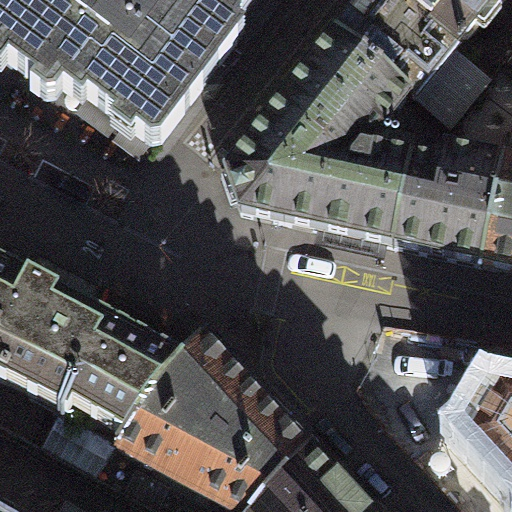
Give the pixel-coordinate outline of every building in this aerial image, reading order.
[(0,0),(0,62),(4,66),(31,85),(25,93),(49,110),(59,96),(80,111),(86,104),(153,153),(264,0),(0,0)] [(413,105),(457,50),(394,0),(367,0),(336,40),(411,100),(409,102),(413,105)] [(394,0),(457,50),(458,51),(499,0),(394,0)] [(227,178),(241,217),(381,248),(511,275),(511,132),(503,167),(447,155),(443,172),(388,129),(409,102),(411,100),(336,40),(227,178)] [(6,273),(0,269),(0,387),(59,419),(42,449),(98,479),(117,452),(155,400),(205,344),(202,341),(181,365),(28,284),(6,273)] [(257,511),(310,456),(205,344),(155,400),(117,452),(232,511),(257,511)] [(511,398),(484,392),(457,438),(511,498),(511,398)] [(360,511),(310,456),(257,511),(360,511)]
